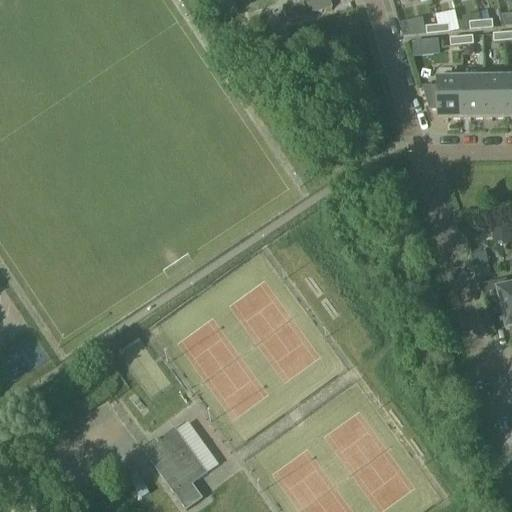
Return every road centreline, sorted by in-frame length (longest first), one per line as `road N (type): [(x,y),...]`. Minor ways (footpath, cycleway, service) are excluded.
road 1 (residential): [(419,156),(478,350),(487,363),(511,367)]
road 2 (residential): [(371,0),(419,156)]
